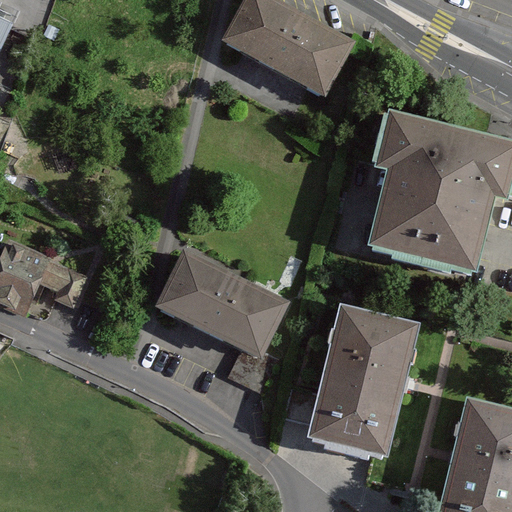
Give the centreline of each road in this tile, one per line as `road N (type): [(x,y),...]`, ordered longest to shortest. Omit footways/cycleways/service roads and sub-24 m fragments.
road 1 (residential): [(303,511),(271,463),(210,417),(0,314)]
road 2 (primary): [(378,0),(511,72)]
